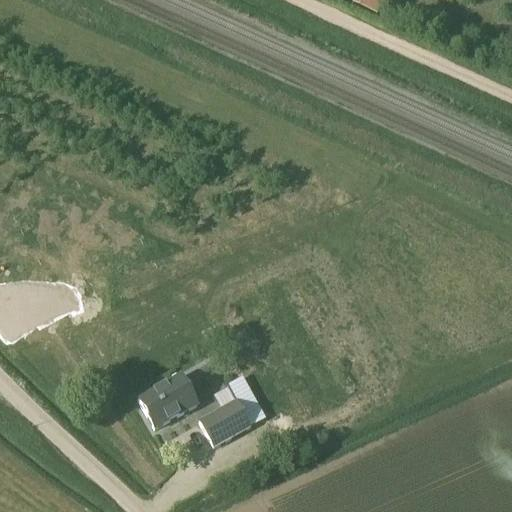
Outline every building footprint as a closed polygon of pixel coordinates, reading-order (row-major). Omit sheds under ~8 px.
[(356,0),(356,1),(362,3),(359,9),(376,17),(381,6),(370,1),(370,0),(356,0)] [(29,230),(44,258),(96,228),(75,190),(54,201),(60,212),(29,230)] [(138,247),(86,277),(98,298),(150,268),(138,247)] [(192,374),(139,403),(154,431),(207,401),(192,374)] [(213,451),(250,431),(235,404),(198,424),(213,451)]
